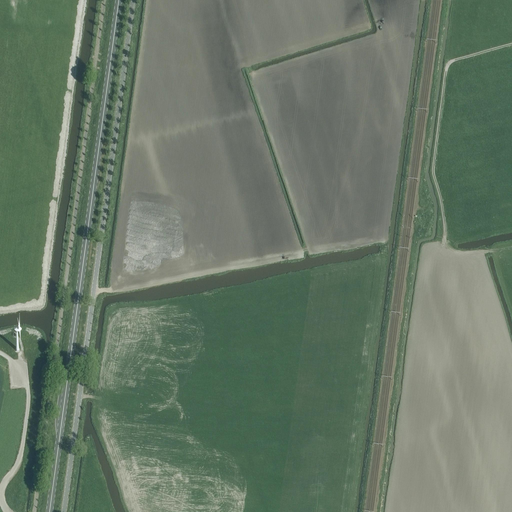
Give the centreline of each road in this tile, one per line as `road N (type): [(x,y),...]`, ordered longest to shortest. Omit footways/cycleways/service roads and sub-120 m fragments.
road 1 (primary): [(49,511),(120,0)]
road 2 (unclassified): [(64,511),(134,0)]
road 3 (track): [(511,44),(448,65),(433,171),(446,230),(442,250),(458,258),(496,251)]
